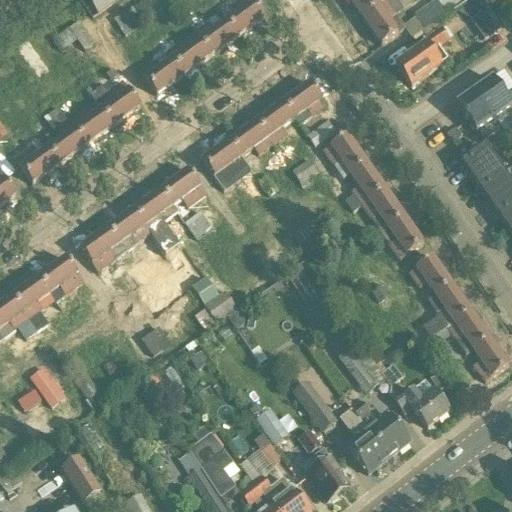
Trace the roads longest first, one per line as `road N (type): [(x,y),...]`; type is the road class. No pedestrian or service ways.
road 1 (residential): [(0,260),(321,28)]
road 2 (residential): [(511,303),(393,134)]
road 3 (tertiary): [(392,511),(511,420)]
road 4 (residential): [(393,134),(511,50)]
road 5 (residential): [(393,134),(321,28)]
